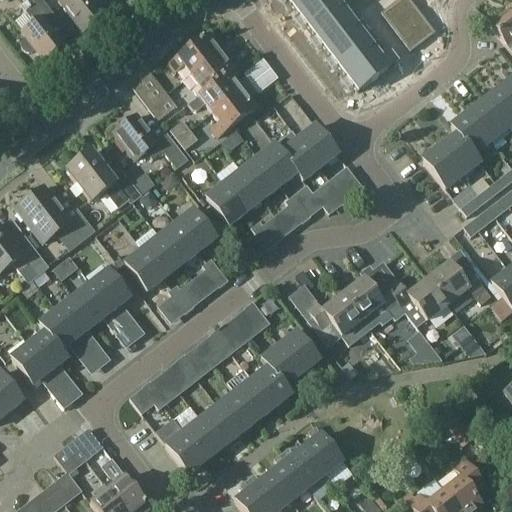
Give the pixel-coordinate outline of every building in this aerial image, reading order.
[(39,0),(28,0),(23,5),(18,8),(31,25),(20,34),(24,40),(22,42),(20,45),(19,49),(20,53),(24,56),(28,57),(33,56),(34,55),(42,65),(62,50),(46,29),(56,22),(40,1),(39,0)] [(62,0),(57,4),(81,35),(101,20),(86,0),(62,0)] [(285,0),(356,92),(385,69),(333,0),(332,0),(285,0)] [(404,0),(381,17),(409,54),(432,36),(404,0)] [(511,12),(510,10),(486,28),(501,46),(511,60),(511,12)] [(206,38),(174,63),(166,69),(173,77),(181,71),(187,80),(218,57),(214,52),(216,50),(206,38)] [(218,57),(187,80),(200,97),(228,76),(233,72),(222,59),(220,60),(218,57)] [(228,76),(200,97),(186,109),(191,115),(194,115),(204,108),(211,117),(239,95),(236,91),(239,89),(228,76)] [(175,111),(149,77),(141,84),(166,117),(175,111)] [(511,79),(499,90),(511,105),(511,79)] [(166,117),(141,84),(130,92),(156,125),(166,117)] [(511,105),(499,90),(482,103),(504,132),(511,125),(511,105)] [(211,117),(218,126),(208,134),(215,143),(225,136),(223,134),(254,110),(243,97),(242,98),(239,95),(211,117)] [(482,103),(465,116),(487,145),(488,144),(495,154),(505,146),(498,136),(504,132),(482,103)] [(487,145),(465,116),(447,130),(453,138),(455,137),(471,158),(487,145)] [(134,120),(111,138),(132,165),(145,155),(151,163),(161,156),(175,173),(186,165),(163,135),(155,141),(154,142),(152,143),(134,120)] [(176,145),(188,135),(181,125),(168,135),(176,145)] [(295,143),(317,171),(334,158),(312,129),(295,143)] [(188,135),(176,145),(183,154),(196,144),(188,135)] [(290,136),(273,149),(278,156),(294,177),(300,184),(317,171),(295,143),(290,136)] [(453,138),(436,151),(459,180),(477,166),(471,158),(455,137),(453,138)] [(294,177),(278,156),(272,148),(255,162),(277,190),(294,177)] [(459,180),(436,151),(419,164),(442,193),(459,180)] [(119,173),(109,181),(89,155),(63,174),(87,206),(102,195),(117,213),(127,205),(129,209),(140,200),(128,185),(119,173)] [(277,190),(255,162),(238,175),(260,204),(277,190)] [(511,185),(511,174),(511,173),(498,184),(504,192),(511,185)] [(260,204),(238,175),(221,188),(243,217),(260,204)] [(333,181),(324,188),(333,199),(341,192),(333,181)] [(243,217),(221,188),(204,202),(226,230),(243,217)] [(458,213),(476,200),(468,190),(451,204),(458,213)] [(495,198),(489,190),(476,200),(482,208),(495,198)] [(349,202),(341,192),(333,199),(340,209),(341,210),(350,203),(349,202)] [(39,193),(13,213),(40,247),(54,236),(68,225),(70,223),(55,204),(54,203),(50,206),(39,193)] [(504,199),(496,205),(504,215),(511,209),(504,199)] [(301,211),(292,200),(284,207),(287,211),(292,218),(301,211)] [(476,200),(459,213),(465,221),(482,208),(476,200)] [(309,221),(301,211),(292,218),(300,228),(301,229),(310,222),(309,221)] [(191,215),(173,228),(195,256),(213,243),(191,215)] [(82,220),(71,229),(66,233),(78,247),(93,235),(82,220)] [(485,230),(477,220),(470,226),(477,236),(485,230)] [(267,237),(261,230),(258,226),(250,233),(255,239),(258,244),(267,237)] [(477,236),(470,226),(462,232),(469,242),(477,236)] [(173,228),(156,242),(178,270),(195,256),(173,228)] [(19,259),(6,243),(0,234),(0,275),(11,267),(18,277),(28,270),(36,280),(47,272),(31,250),(19,259)] [(273,245),(267,237),(258,244),(266,254),(267,255),(276,248),(275,247),(273,245)] [(156,242),(139,255),(160,283),(178,270),(156,242)] [(160,283),(139,255),(121,268),(143,297),(160,283)] [(210,282),(218,275),(210,264),(201,271),(204,274),(210,282)] [(447,266),(426,283),(445,308),(466,292),(479,310),(490,301),(468,273),(466,270),(457,277),(448,265),(447,266)] [(131,323),(119,307),(126,302),(105,275),(89,288),(122,331),(131,323)] [(227,286),(218,275),(210,282),(217,292),(218,293),(227,286)] [(511,284),(505,275),(490,287),(488,288),(509,316),(511,314),(511,284)] [(342,297),(340,299),(368,335),(369,334),(370,334),(379,327),(381,330),(391,323),(393,325),(403,317),(386,294),(380,287),(379,288),(370,294),(361,282),(342,297)] [(395,287),(386,294),(403,317),(413,330),(423,323),(424,325),(445,308),(426,283),(405,299),(395,287)] [(89,288),(72,301),(93,328),(100,322),(113,338),(122,331),(89,288)] [(176,290),(167,297),(170,301),(176,308),(184,301),(179,294),(176,290)] [(314,306),(304,313),(305,315),(328,344),(337,337),(348,351),(368,335),(340,299),(321,313),(320,314),(314,306)] [(93,328),(72,301),(55,314),(88,357),(98,349),(85,334),(93,328)] [(184,301),(176,308),(183,318),(184,319),(193,313),(192,312),(184,301)] [(252,324),(260,318),(251,307),(243,313),(244,314),(252,324)] [(88,357),(55,314),(37,329),(42,336),(43,335),(58,355),(67,348),(80,363),(88,357)] [(268,328),(260,318),(252,324),(260,334),(268,328)] [(217,334),(213,337),(209,340),(210,340),(218,350),(225,344),(217,334)] [(43,335),(42,336),(27,348),(59,390),(69,383),(57,368),(64,362),(58,355),(43,335)] [(293,336),(276,349),(298,377),(315,365),(293,336)] [(484,359),(471,342),(459,351),(468,362),(484,359)] [(225,344),(218,350),(226,361),(234,355),(225,344)] [(59,390),(27,348),(8,363),(29,390),(38,383),(50,398),(59,390)] [(440,366),(427,348),(415,358),(407,363),(413,370),(424,368),(440,366)] [(298,377),(276,349),(259,362),(265,370),(282,390),(298,377)] [(365,351),(349,366),(354,371),(370,356),(365,351)] [(183,359),(178,362),(196,385),(201,381),(183,359)] [(196,385),(178,362),(173,366),(191,389),(196,385)] [(86,379),(97,388),(106,376),(95,367),(86,379)] [(282,390),(265,370),(248,383),(270,411),(288,398),(282,390)] [(0,416),(2,419),(20,405),(0,379),(0,416)] [(248,383),(231,396),(253,425),(270,411),(248,383)] [(149,385),(144,389),(162,411),(166,408),(149,385)] [(511,388),(502,396),(511,409),(511,388)] [(144,389),(139,392),(157,415),(162,411),(144,389)] [(72,406),(59,390),(50,398),(62,414),(72,406)] [(253,425),(231,396),(214,410),(236,438),(253,425)] [(236,438),(214,410),(197,423),(219,451),(236,438)] [(450,413),(441,420),(449,430),(458,423),(450,413)] [(197,423),(180,436),(202,464),(219,451),(197,423)] [(202,464),(180,436),(172,426),(156,439),(164,448),(163,449),(185,478),(202,464)] [(311,444),(302,451),(322,478),(340,465),(319,438),(313,430),(305,436),(311,444)] [(465,431),(455,439),(463,449),(473,441),(465,431)] [(87,433),(63,451),(70,460),(82,451),(90,461),(92,459),(101,452),(87,433)] [(82,451),(70,460),(78,470),(90,461),(82,451)] [(286,451),(279,457),(305,491),(322,478),(302,451),(292,459),(286,451)] [(276,471),(267,478),(288,505),(305,491),(279,457),(270,463),(276,471)] [(458,481),(442,494),(456,511),(480,511),(482,511),(483,510),(475,500),(470,494),(480,486),(481,485),(464,463),(462,464),(451,473),(458,481)] [(251,478),(244,483),(265,511),(278,511),(288,505),(267,478),(257,485),(251,478)] [(111,489),(108,484),(101,490),(119,511),(147,511),(123,480),(111,489)] [(242,497),(233,504),(238,511),(265,511),(244,483),(237,489),(242,497)] [(55,485),(43,494),(50,503),(62,494),(55,485)] [(88,507),(91,511),(119,511),(101,490),(94,495),(97,499),(88,507)] [(50,503),(43,494),(31,503),(38,511),(58,511),(63,509),(63,508),(69,503),(62,494),(50,503)] [(417,499),(413,502),(406,508),(409,511),(456,511),(442,494),(441,495),(425,508),(417,499)] [(413,502),(409,497),(402,502),(406,508),(413,502)] [(38,511),(31,503),(19,511),(38,511)]
